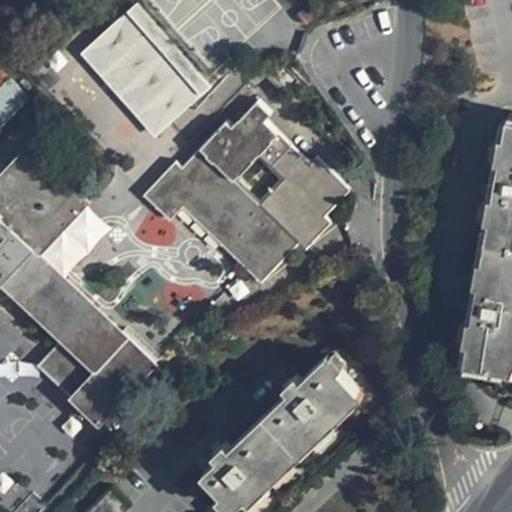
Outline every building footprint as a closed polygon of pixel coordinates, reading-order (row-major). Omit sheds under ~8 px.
[(321,11),(313,2),(296,14),(304,24),(321,11)] [(287,74),(277,86),(285,94),(296,84),(287,74)] [(151,81),(157,115),(193,109),(187,75),(151,81)] [(7,78),(0,84),(0,125),(1,127),(29,100),(7,78)] [(265,120),(270,113),(258,102),(234,128),(226,121),(196,153),(189,160),(183,167),(176,161),(146,193),(172,218),(184,207),(263,279),(300,240),(308,246),(319,234),(331,221),(325,215),(349,188),(317,157),(311,163),(265,120)] [(511,117),(509,117),(466,361),(508,367),(511,353),(511,117)] [(0,281),(2,279),(64,338),(97,370),(74,395),(101,419),(155,363),(40,252),(80,210),(88,201),(30,146),(0,177),(0,281)] [(40,363),(74,395),(97,370),(64,338),(40,363)] [(221,456),(205,471),(224,491),(238,506),(360,391),(327,355),(301,379),(296,374),(286,385),(290,390),(232,445),(227,441),(216,451),(221,456)] [(112,487),(85,511),(124,511),(130,507),(112,487)]
